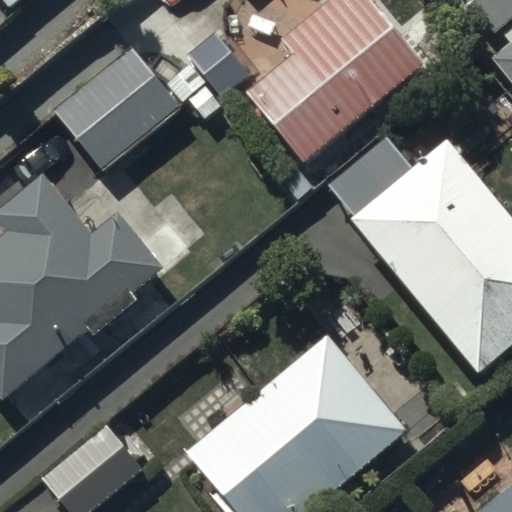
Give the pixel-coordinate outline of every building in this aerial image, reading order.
[(21,0),(1,0),(10,10),(21,0)] [(424,67),(368,0),(327,0),(281,39),(294,55),(246,95),(304,165),(424,67)] [(511,21),(511,0),(460,0),(493,38),(511,21)] [(511,42),(490,61),(501,74),(491,82),(511,106),(511,42)] [(180,110),(129,51),(53,115),(105,175),(180,110)] [(511,348),(511,221),(446,141),(419,164),(401,142),(392,149),(385,141),(330,187),(354,215),(348,221),(477,377),(511,348)] [(42,177),(0,210),(0,228),(6,237),(0,241),(0,404),(89,333),(95,341),(139,305),(131,296),(164,271),(159,265),(190,241),(167,212),(134,238),(116,215),(90,236),(42,177)] [(312,511),(406,433),(325,339),(184,458),(218,497),(211,502),(219,511),(312,511)] [(106,427),(40,482),(65,511),(95,511),(144,472),(106,427)] [(511,511),(511,486),(479,511),(511,511)]
